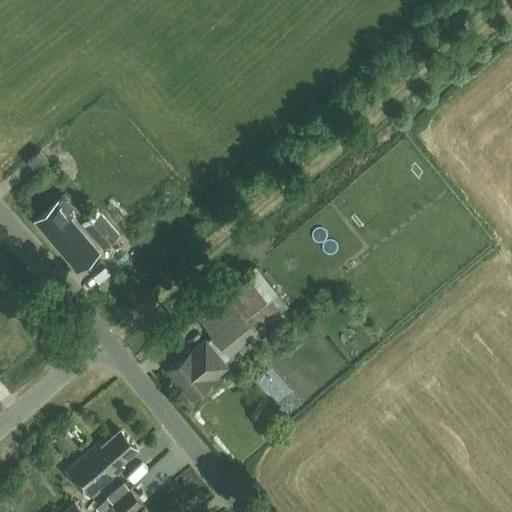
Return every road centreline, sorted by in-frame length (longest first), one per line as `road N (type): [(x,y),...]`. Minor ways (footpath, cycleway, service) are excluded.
road 1 (track): [(510,0),(107,345)]
road 2 (unclassified): [(246,511),(107,345)]
road 3 (unclassified): [(107,345),(0,214)]
road 4 (unclassified): [(0,437),(107,345)]
